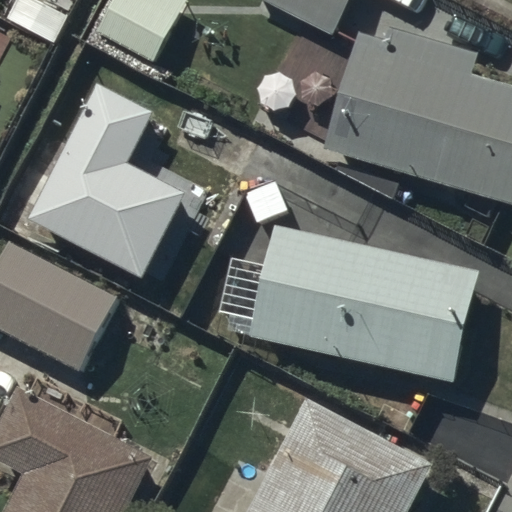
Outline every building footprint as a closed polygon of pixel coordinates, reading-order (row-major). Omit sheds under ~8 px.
[(73,24),(29,0),(28,0),(15,25),(59,49),(73,24)] [(194,8),(180,0),(127,0),(105,42),(161,71),(194,8)] [(361,0),(259,0),(258,2),(339,44),(361,0)] [(511,213),(511,93),(481,84),(487,63),(397,37),(393,52),(371,45),(336,162),(511,213)] [(163,124),(107,95),(37,232),(151,290),(195,205),(137,175),(163,124)] [(196,106),(181,98),(175,109),(191,117),(196,106)] [(270,148),(195,111),(176,149),(250,187),(270,148)] [(58,185),(29,170),(15,198),(43,213),(58,185)] [(463,394),(488,284),(284,239),(276,274),(239,266),(226,324),(262,331),(258,348),(463,394)] [(125,304),(16,249),(0,281),(0,336),(87,380),(125,304)] [(19,511),(141,511),(163,470),(29,401),(0,456),(0,469),(33,486),(19,511)] [(423,511),(442,475),(317,413),(265,511),(423,511)]
